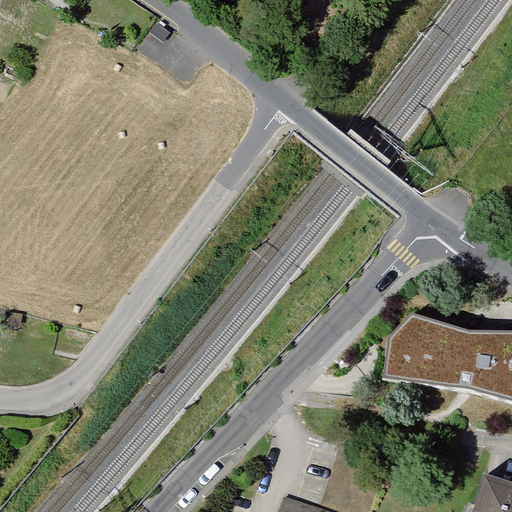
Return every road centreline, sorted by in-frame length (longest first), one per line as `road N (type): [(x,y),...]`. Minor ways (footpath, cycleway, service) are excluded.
road 1 (residential): [(0,399),(37,401),(81,377),(283,105)]
road 2 (residential): [(438,227),(163,511)]
road 3 (unclassified): [(283,105),(438,227)]
road 4 (unclassified): [(162,0),(283,105)]
